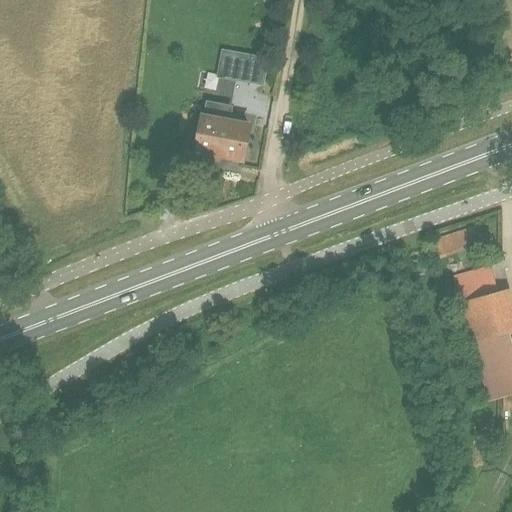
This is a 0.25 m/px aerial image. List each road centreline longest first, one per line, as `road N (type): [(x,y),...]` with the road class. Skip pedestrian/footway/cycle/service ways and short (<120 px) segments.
road 1 (primary): [(0,340),(274,234)]
road 2 (primary): [(274,234),(511,143)]
road 3 (track): [(265,202),(302,0)]
